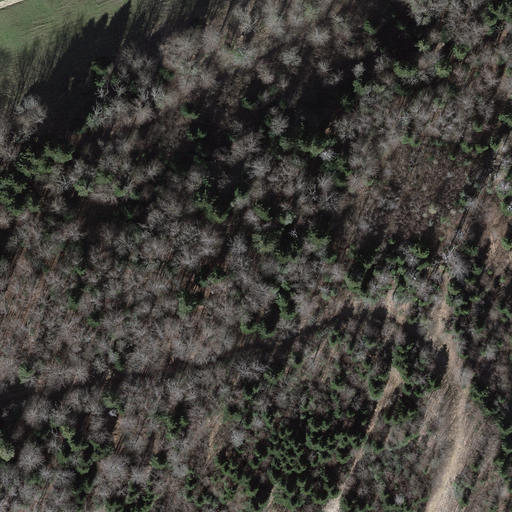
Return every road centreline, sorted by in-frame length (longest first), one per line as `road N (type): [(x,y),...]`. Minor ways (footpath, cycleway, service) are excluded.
road 1 (track): [(0,204),(78,146),(234,73),(360,0)]
road 2 (track): [(352,310),(269,341),(145,371),(0,393)]
road 3 (track): [(428,511),(453,451),(441,358),(404,320),(352,310)]
